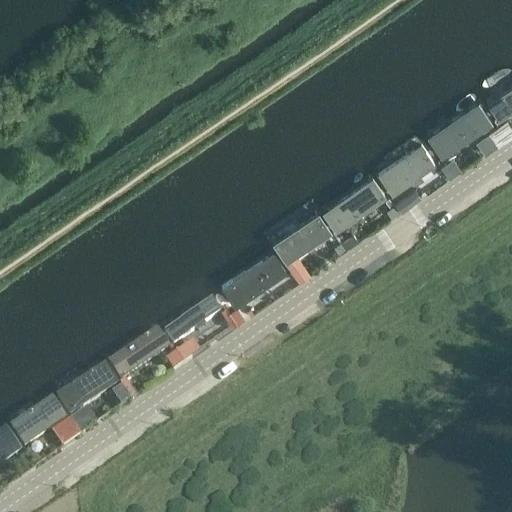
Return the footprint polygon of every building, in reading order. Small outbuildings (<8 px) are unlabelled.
[(511,70),(479,92),(504,132),(511,126),(511,70)] [(422,131),(448,169),(502,133),(477,94),(422,131)] [(371,165),(391,195),(399,205),(447,171),(419,133),(371,165)] [(316,203),(342,242),(393,204),(369,167),(316,203)] [(258,226),(293,275),(342,242),(316,203),(308,191),(258,226)] [(213,284),(234,315),(292,275),(269,244),(213,284)] [(158,322),(178,354),(231,317),(208,288),(158,322)] [(104,355),(126,390),(177,354),(156,323),(104,355)] [(52,391),(75,424),(124,391),(102,356),(52,391)] [(4,423),(27,457),(73,426),(50,392),(4,423)] [(0,427),(0,476),(25,459),(3,426),(0,427)]
